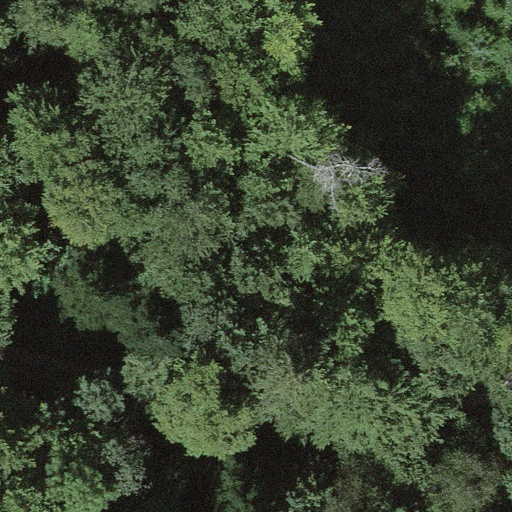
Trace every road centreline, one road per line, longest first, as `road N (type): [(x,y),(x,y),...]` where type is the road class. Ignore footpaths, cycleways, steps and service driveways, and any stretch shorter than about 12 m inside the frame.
road 1 (track): [(0,349),(240,419),(304,427),(476,511)]
road 2 (track): [(304,427),(511,388)]
